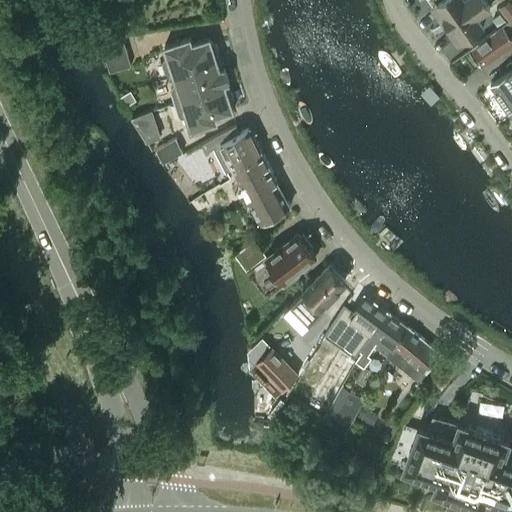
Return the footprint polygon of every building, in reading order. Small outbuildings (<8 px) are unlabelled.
[(455,26),(463,38),(483,24),(476,14),(495,0),(436,0),(438,1),(437,2),(446,14),(443,16),(452,28),(455,26)] [(481,66),(511,41),(511,0),(504,0),(497,6),(501,12),(492,19),(498,27),(468,49),(481,66)] [(132,64),(123,35),(102,42),(110,70),(132,64)] [(219,50),(216,43),(211,40),(210,36),(192,42),(190,36),(165,44),(168,56),(164,57),(162,61),(165,71),(169,72),(173,71),(174,73),(217,59),(216,55),(219,50)] [(226,86),(225,82),(229,80),(225,67),(220,68),(217,59),(174,73),(177,83),(173,84),(171,88),(175,102),(226,86)] [(511,68),(491,84),(502,101),(511,94),(511,68)] [(215,114),(233,108),(231,103),(234,98),(232,91),(227,88),(226,86),(175,102),(179,114),(183,116),(187,115),(191,127),(217,119),(215,114)] [(132,89),(124,95),(130,105),(139,99),(132,89)] [(511,114),(511,94),(502,101),(511,114)] [(263,152),(250,126),(221,141),(229,155),(225,158),(228,164),(214,172),(220,182),(231,176),(228,170),(235,166),(263,152)] [(183,149),(176,135),(157,146),(164,159),(183,149)] [(290,204),(263,152),(235,166),(239,173),(238,174),(262,219),(290,204)] [(293,270),(316,254),(310,246),(312,244),(303,232),(301,234),(299,232),(247,270),(265,295),(296,274),(293,270)] [(312,294),(321,304),(345,280),(329,264),(298,294),(305,300),(312,294)] [(332,318),(324,331),(354,354),(387,310),(364,293),(343,320),(335,314),(332,318)] [(386,353),(407,325),(388,311),(366,339),(362,344),(363,345),(360,349),(362,351),(356,359),(357,360),(364,364),(370,356),(367,354),(374,343),(386,353)] [(440,351),(407,325),(386,353),(403,366),(404,365),(420,376),(440,351)] [(272,346),(257,361),(267,371),(283,388),(298,372),(272,346)] [(267,371),(259,378),(275,395),(283,388),(267,371)] [(325,419),(324,420),(345,431),(364,399),(342,387),(325,419)] [(371,423),(377,412),(363,404),(357,416),(371,423)] [(511,455),(508,454),(511,442),(511,438),(456,419),(451,434),(417,422),(402,466),(436,478),(432,487),(483,505),(486,496),(511,504),(511,455)]
